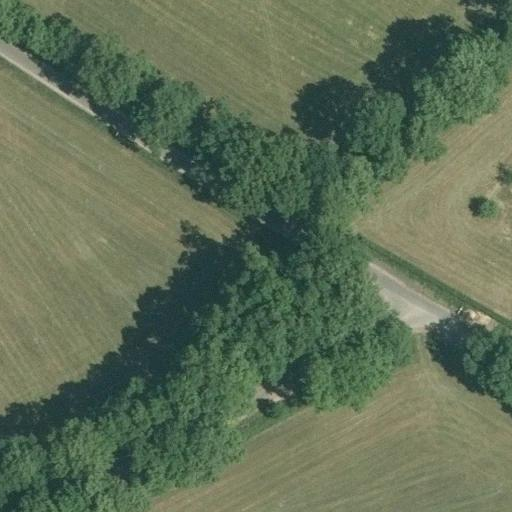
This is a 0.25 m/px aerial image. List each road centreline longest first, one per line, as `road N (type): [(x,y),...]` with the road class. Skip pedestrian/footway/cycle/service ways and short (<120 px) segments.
road 1 (unclassified): [(420,302),(0,57)]
road 2 (unclassified): [(52,511),(340,357),(420,302)]
